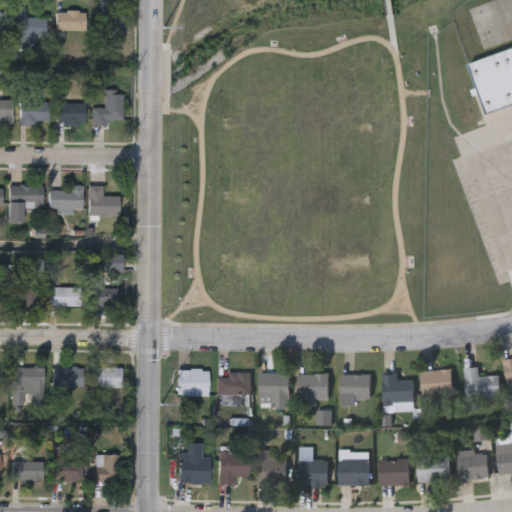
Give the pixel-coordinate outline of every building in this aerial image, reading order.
[(44,18),(44,41),(14,41),(14,10),(23,10),(23,18),(44,18)] [(88,11),(88,31),(55,31),(55,11),(88,11)] [(97,12),(121,12),(121,43),(97,43),(97,12)] [(511,105),(484,115),(466,63),(511,47),(511,105)] [(477,122),(464,84),(449,89),(461,127),(477,122)] [(121,124),(91,124),(91,108),(103,108),(103,91),(121,91),(121,124)] [(0,125),(0,100),(11,100),(11,125),(0,125)] [(47,103),(47,125),(18,125),(18,103),(47,103)] [(83,104),(83,125),(55,125),(55,104),(83,104)] [(497,145),(491,126),(455,138),(461,157),(497,145)] [(88,217),(88,186),(102,186),(102,197),(119,197),(119,217),(88,217)] [(42,187),(42,211),(22,211),(22,223),(8,223),(8,187),(42,187)] [(82,188),(82,211),(47,211),(47,188),(82,188)] [(107,289),(120,289),(119,307),(89,306),(90,278),(107,279),(107,289)] [(39,280),(39,308),(12,308),(12,280),(39,280)] [(79,306),(48,306),(48,288),(79,288),(79,306)] [(503,357),(511,357),(511,385),(503,385),(503,357)] [(461,367),(476,366),(477,375),(497,374),(498,396),(463,398),(461,367)] [(23,405),(11,405),(12,368),(42,369),(42,406),(31,406),(31,395),(23,395),(23,405)] [(51,389),(51,368),(82,368),(82,389),(51,389)] [(121,368),(121,388),(90,388),(90,368),(121,368)] [(206,395),(175,395),(175,369),(206,369),(206,395)] [(420,393),(420,369),(450,369),(450,393),(420,393)] [(249,371),(249,396),(215,396),(215,376),(224,376),(224,371),(249,371)] [(381,410),(381,371),(395,371),(395,379),(411,379),(411,410),(381,410)] [(269,398),(258,398),(258,372),(288,372),(288,407),(269,407),(269,398)] [(328,373),(328,398),(315,398),(315,406),(302,406),(302,397),(296,397),(296,373),(328,373)] [(339,398),(339,373),(369,373),(369,398),(339,398)] [(511,472),(497,474),(493,436),(507,435),(506,419),(511,418),(511,472)] [(177,482),(177,457),(184,457),(184,442),(200,442),(200,456),(208,456),(208,482),(177,482)] [(232,483),(216,483),(216,445),(227,445),(227,453),(248,453),(248,475),(232,475),(232,483)] [(50,481),(50,451),(81,451),(81,481),(50,481)] [(255,451),(274,451),(274,461),(285,461),(285,483),(255,483),(255,451)] [(337,484),(337,451),(368,451),(368,484),(337,484)] [(456,451),(485,451),(485,478),(456,478),(456,451)] [(94,484),(94,455),(118,455),(118,484),(94,484)] [(448,457),(448,480),(416,480),(416,457),(448,457)] [(326,483),(297,483),(297,458),(326,458),(326,483)] [(377,484),(377,459),(408,459),(408,484),(377,484)] [(42,481),(11,481),(11,462),(42,462),(42,481)]
